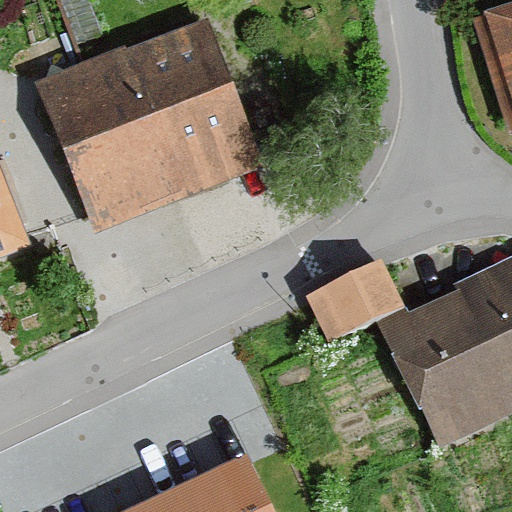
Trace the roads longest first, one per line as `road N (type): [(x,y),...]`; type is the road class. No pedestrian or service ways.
road 1 (unclassified): [(439,203),(0,405)]
road 2 (unclassified): [(414,0),(439,203)]
